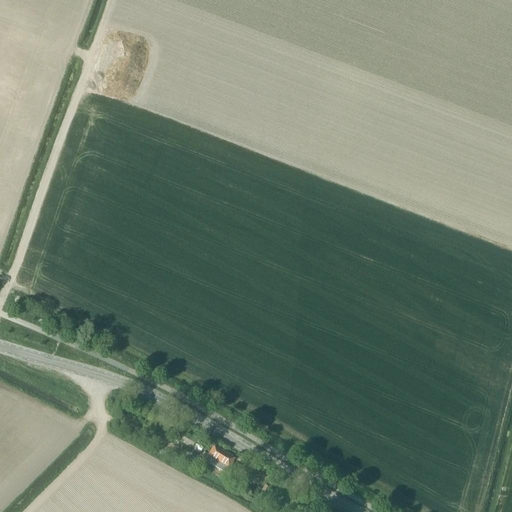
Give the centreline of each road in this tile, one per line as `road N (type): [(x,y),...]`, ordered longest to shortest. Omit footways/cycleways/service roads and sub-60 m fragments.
road 1 (secondary): [(360,511),(169,402),(0,346)]
road 2 (track): [(0,302),(111,0)]
road 3 (track): [(102,417),(92,447),(28,511)]
